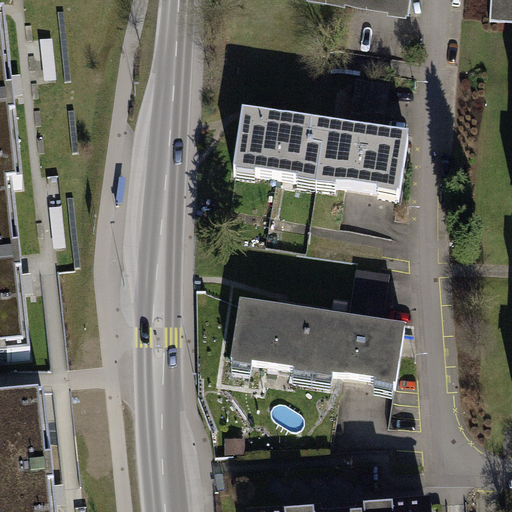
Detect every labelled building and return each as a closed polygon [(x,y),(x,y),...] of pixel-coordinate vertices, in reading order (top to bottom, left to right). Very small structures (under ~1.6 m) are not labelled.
[(511,23),(511,0),(491,0),(491,22),(511,23)] [(4,12),(0,12),(0,181),(13,180),(23,179),(4,12)] [(391,89),(358,84),(352,127),(385,132),(391,89)] [(285,126),(245,120),(235,182),(254,185),(255,180),(298,187),(297,191),(335,197),(336,193),(378,199),(377,204),(398,207),(408,146),(366,139),(285,126)] [(32,354),(13,180),(0,181),(0,356),(10,356),(32,354)] [(391,279),(358,274),(351,318),(384,322),(391,279)] [(281,315),(242,308),(231,370),(251,373),(252,369),(295,376),(294,380),(332,386),(333,381),(374,388),(374,392),(395,395),(405,335),(363,328),(281,315)] [(56,511),(46,397),(0,401),(0,511),(56,511)]
